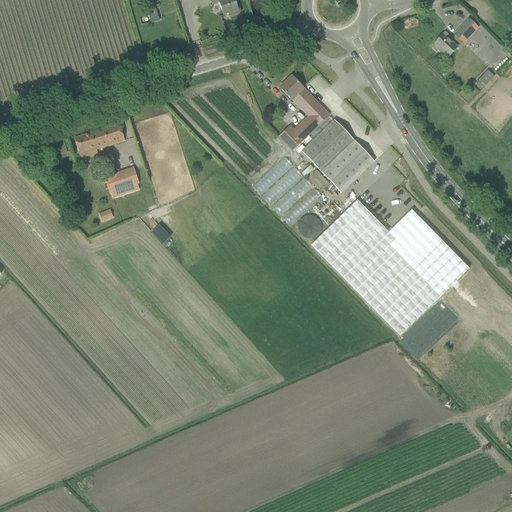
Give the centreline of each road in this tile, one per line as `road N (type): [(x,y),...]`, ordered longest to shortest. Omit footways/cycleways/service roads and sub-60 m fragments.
road 1 (unclassified): [(0,130),(264,49),(311,24)]
road 2 (secondary): [(511,252),(445,185),(381,85)]
